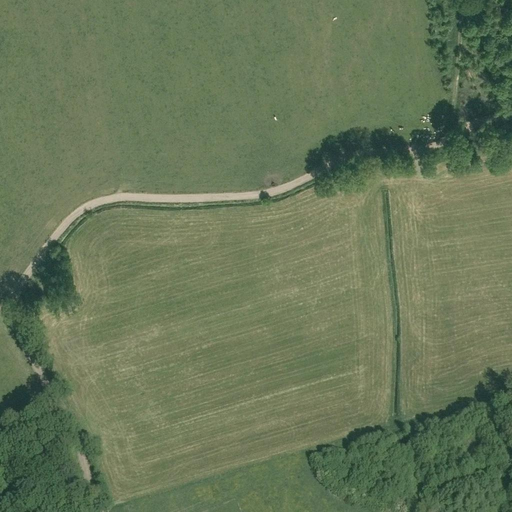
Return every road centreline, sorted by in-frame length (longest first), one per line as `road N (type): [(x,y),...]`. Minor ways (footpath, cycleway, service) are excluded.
road 1 (track): [(102,511),(10,318),(13,289),(81,209),(119,200),(259,197),(349,160),(429,152),(511,116)]
road 2 (track): [(447,140),(459,0)]
